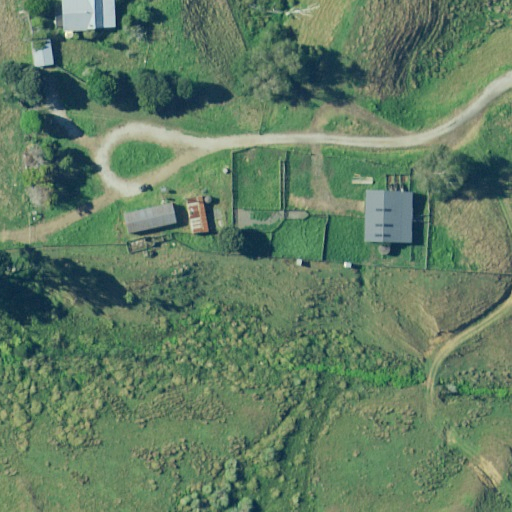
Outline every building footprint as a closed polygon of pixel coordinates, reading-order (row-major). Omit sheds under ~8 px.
[(113,0),(61,0),(62,11),(54,11),(55,30),(115,27),(113,0)] [(54,64),(51,38),(32,40),(35,66),(54,64)] [(390,251),(390,250),(390,242),(409,242),(411,192),(365,191),(364,241),(377,241),(377,249),(377,250),(377,251),(378,252),(378,253),(379,254),(380,254),(381,255),(382,255),(383,256),(384,256),(385,256),(386,255),(387,255),(388,254),(389,253),(389,252),(390,251)] [(203,215),(201,201),(187,203),(192,234),(204,232),(201,216),(203,215)] [(175,222),(171,203),(123,214),(128,233),(175,222)]
